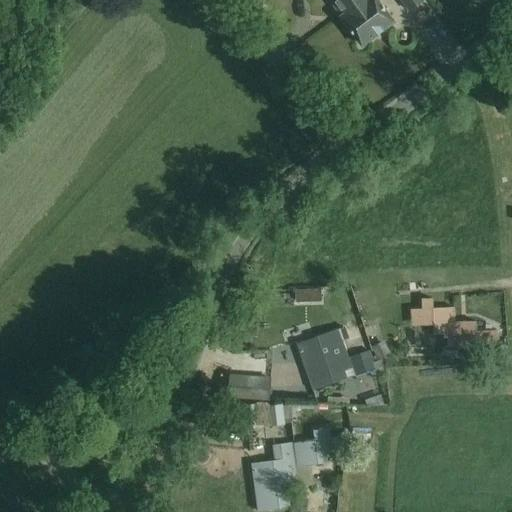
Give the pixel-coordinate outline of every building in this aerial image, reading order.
[(362,0),(330,0),(341,15),(342,15),(362,0)] [(362,0),(342,15),(341,15),(340,16),(362,45),(394,21),(378,0),(362,0)] [(401,0),(408,10),(421,0),(401,0)] [(477,157),(503,148),(486,96),(460,105),(477,157)] [(441,135),(428,141),(444,176),(456,171),(441,135)] [(340,201),(346,229),(354,228),(350,210),(363,207),(360,196),(340,201)] [(465,217),(463,208),(442,211),(444,221),(465,217)] [(426,215),(425,237),(441,238),(442,216),(426,215)] [(344,281),(361,284),(367,248),(350,245),(344,281)] [(468,255),(425,257),(426,273),(454,272),(455,277),(469,276),(468,255)] [(425,260),(404,259),(403,276),(424,277),(425,260)] [(335,270),(317,275),(320,287),(338,282),(335,270)] [(409,283),(380,285),(381,299),(410,297),(409,283)] [(511,288),(500,289),(502,323),(511,322),(511,288)] [(363,322),(383,317),(377,291),(345,299),(348,311),(336,314),(342,338),(366,333),(363,322)] [(433,298),(421,299),(422,325),(434,325),(434,334),(456,333),(455,322),(454,307),(433,308),(433,298)] [(476,321),(455,322),(456,333),(456,348),(477,347),(478,357),(490,356),(488,330),(477,330),(476,321)] [(342,368),(350,365),(338,330),(298,344),(313,388),(346,377),(342,368)] [(369,351),(351,356),(356,370),(373,364),(369,351)] [(249,368),(264,367),(263,353),(248,354),(249,368)] [(246,375),(244,398),(269,400),(270,376),(246,375)] [(279,383),(279,396),(295,395),(295,382),(279,383)] [(258,403),(243,405),(245,428),(260,427),(285,424),(283,403),(267,405),(267,403),(258,404),(258,403)] [(457,429),(457,417),(439,417),(440,451),(485,450),(485,428),(457,429)] [(314,438),(293,441),(296,467),(323,463),(322,453),(333,452),(329,427),(312,429),(314,438)] [(296,467),(293,441),(272,444),(274,459),(251,462),(257,511),(290,507),(287,484),(298,483),(296,467)] [(511,482),(511,454),(490,455),(490,465),(503,465),(504,483),(511,482)] [(465,470),(465,483),(483,483),(483,470),(465,470)] [(511,511),(511,502),(503,503),(503,511),(511,511)]
